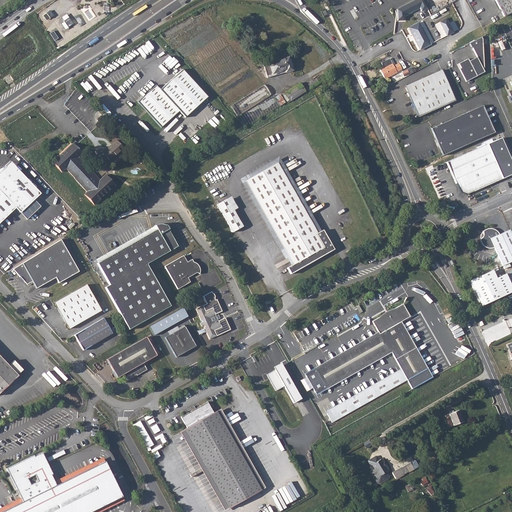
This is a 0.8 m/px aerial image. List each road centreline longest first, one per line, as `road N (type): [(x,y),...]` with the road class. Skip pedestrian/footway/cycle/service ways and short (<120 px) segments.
road 1 (primary): [(0,118),(187,0)]
road 2 (secondary): [(418,214),(348,63),(316,24)]
road 3 (residential): [(256,337),(225,270),(171,194),(147,206)]
road 4 (secondary): [(511,422),(435,252)]
road 5 (residential): [(408,248),(312,295),(256,337)]
road 6 (residential): [(124,406),(0,286)]
road 7 (residential): [(256,337),(149,400),(124,406)]
road 8 (unknown): [(511,148),(487,97),(404,134)]
